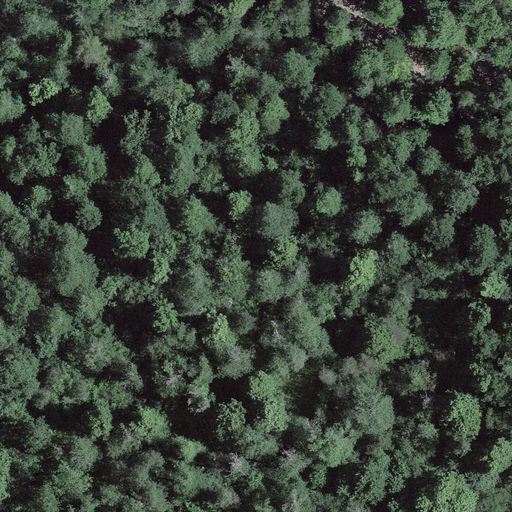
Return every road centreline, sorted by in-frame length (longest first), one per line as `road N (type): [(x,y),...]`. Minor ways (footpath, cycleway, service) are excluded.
road 1 (track): [(29,511),(227,395),(250,368),(370,293),(511,269)]
road 2 (track): [(159,437),(246,455),(295,438),(305,394),(343,364),(445,361),(476,371),(484,390),(501,399),(511,393)]
road 3 (track): [(250,368),(293,280),(294,192)]
